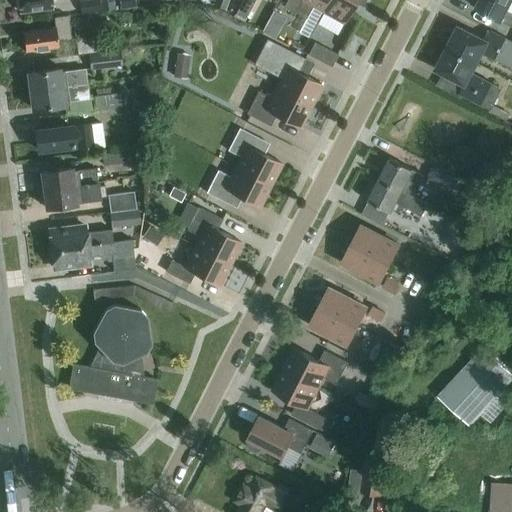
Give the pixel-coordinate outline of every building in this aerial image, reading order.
[(18,0),(20,11),(52,7),(50,0),(18,0)] [(101,11),(99,0),(80,0),(81,13),(101,11)] [(100,0),(102,11),(115,9),(114,0),(100,0)] [(229,0),(214,0),(212,5),(226,10),(229,0)] [(313,6),(323,11),(328,0),(287,0),(284,7),(306,19),(313,6)] [(328,0),(323,11),(344,23),(354,4),(358,5),(362,4),(365,2),(366,0),(328,0)] [(511,13),(507,11),(511,0),(479,0),(480,1),(476,9),(500,21),(501,20),(511,25),(511,13)] [(81,14),(83,28),(104,25),(102,11),(81,14)] [(58,40),(71,38),(68,15),(53,17),(55,27),(23,31),(25,50),(59,46),(58,40)] [(459,26),(448,47),(477,63),(482,53),(511,68),(511,41),(492,31),(487,41),(459,26)] [(101,53),(99,38),(76,41),(78,56),(101,53)] [(276,88),(311,106),(323,85),(298,72),(305,58),(267,39),(253,64),(281,78),(276,88)] [(338,54),(315,42),(309,55),(332,66),(338,54)] [(472,73),(477,63),(448,47),(437,69),(465,84),(460,94),(491,109),(501,88),(472,73)] [(124,65),(122,51),(89,56),(91,70),(124,65)] [(28,72),(30,90),(87,83),(85,69),(65,71),(65,70),(60,70),(59,69),(28,72)] [(87,83),(30,90),(32,108),(64,104),(64,102),(68,102),(68,100),(89,98),(87,83)] [(301,127),(311,106),(276,88),(271,98),(258,91),(246,114),(270,126),(276,115),(301,127)] [(134,104),(131,90),(95,95),(97,110),(134,104)] [(510,114),(501,109),(498,116),(507,121),(510,114)] [(78,148),(92,147),(89,123),(76,125),(76,126),(71,127),(71,124),(35,129),(38,149),(74,144),(73,142),(77,141),(78,148)] [(236,167),(271,185),(282,164),(257,151),(263,140),(239,128),(228,151),(241,157),(236,167)] [(127,151),(103,153),(104,165),(128,163),(127,151)] [(414,197),(425,175),(391,158),(380,179),(414,197)] [(43,190),(98,184),(96,167),(77,169),(77,168),(72,168),(72,167),(41,171),(43,190)] [(260,206),(271,185),(236,167),(231,177),(218,170),(206,193),(230,205),(235,194),(260,206)] [(434,167),(428,179),(453,192),(459,180),(434,167)] [(428,204),(414,197),(380,179),(369,201),(391,213),(396,201),(408,207),(410,204),(424,211),(428,204)] [(99,196),(98,184),(43,190),(45,207),(77,203),(76,201),(81,200),(81,198),(99,196)] [(135,203),(133,191),(108,194),(110,211),(144,207),(143,202),(135,203)] [(195,246),(231,264),(242,243),(217,230),(222,219),(199,207),(187,230),(200,236),(195,246)] [(112,226),(140,223),(138,209),(110,213),(112,226)] [(147,234),(160,241),(166,229),(152,223),(147,234)] [(48,230),(51,249),(112,241),(111,229),(87,232),(86,225),(48,230)] [(355,240),(350,237),(348,242),(389,263),(399,245),(362,226),(355,240)] [(131,239),(112,241),(51,249),(53,266),(90,261),(90,255),(111,253),(113,271),(134,269),(131,239)] [(380,282),(389,263),(348,242),(345,247),(350,249),(343,263),(380,282)] [(220,285),(231,264),(195,246),(184,267),(171,260),(165,272),(189,284),(195,273),(220,285)] [(402,284),(388,277),(383,288),(397,294),(402,284)] [(323,302),(318,300),(316,304),(358,325),(367,306),(330,287),(323,302)] [(69,386),(153,402),(157,378),(131,373),(129,357),(147,349),(151,339),(148,313),(139,307),(115,303),(106,307),(94,330),(95,341),(101,347),(92,365),(74,362),(69,386)] [(348,344),(358,325),(316,304),(314,309),(319,311),(311,325),(348,344)] [(387,312),(374,305),(369,315),(382,322),(387,312)] [(511,380),(511,372),(483,346),(439,395),(471,425),(511,380)] [(284,370),(319,388),(324,378),(337,385),(349,362),(325,350),(319,361),(295,349),(284,370)] [(319,388),(284,370),(273,391),(297,404),(292,415),(323,431),(328,420),(308,409),(319,388)] [(360,391),(354,403),(375,414),(384,397),(373,391),(370,396),(360,391)] [(248,439),(247,443),(248,447),(251,450),(254,452),(258,452),(262,450),(265,447),(284,457),(289,447),(302,453),(314,431),(290,419),(284,430),(259,417),(248,439)] [(317,433),(310,448),(329,458),(336,443),(317,433)] [(383,494),(387,461),(366,458),(366,462),(359,461),(357,469),(352,468),(349,490),(383,494)] [(275,508),(283,492),(257,478),(252,489),(244,485),(236,501),(244,506),(240,511),(259,511),(265,502),(275,508)] [(511,511),(511,483),(492,483),(490,511),(511,511)]
